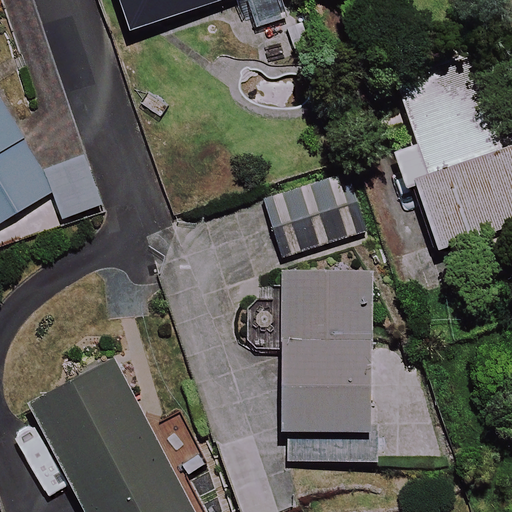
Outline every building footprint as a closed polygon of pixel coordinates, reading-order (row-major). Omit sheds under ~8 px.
[(227,0),(118,0),(130,33),(227,0)] [(471,62),(428,75),(397,85),(417,147),(393,155),(404,189),(416,185),(437,251),(511,227),(511,144),(499,149),(471,62)] [(0,224),(53,193),(0,102),(0,224)] [(342,173),(266,195),(285,259),(360,237),(342,173)] [(368,464),(367,277),(279,277),(280,464),(368,464)] [(185,511),(110,366),(29,408),(82,511),(185,511)]
